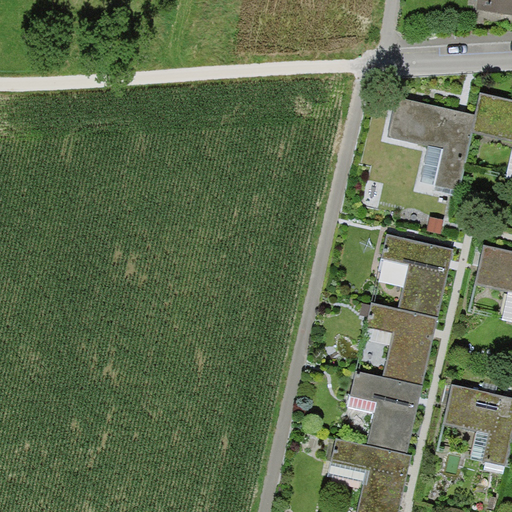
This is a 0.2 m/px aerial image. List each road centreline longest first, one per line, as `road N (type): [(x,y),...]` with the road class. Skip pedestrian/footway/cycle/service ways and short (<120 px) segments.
road 1 (residential): [(0,82),(361,64)]
road 2 (residential): [(511,54),(384,64)]
